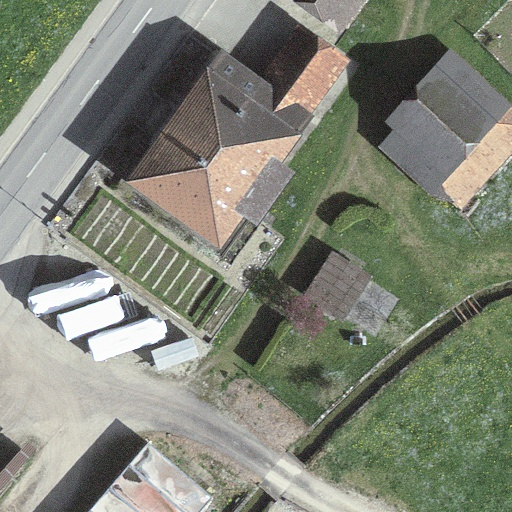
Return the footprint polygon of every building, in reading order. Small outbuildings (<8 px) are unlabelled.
[(304,0),(338,24),(355,0),(304,0)] [(142,180),(216,234),(236,206),(255,219),(287,175),(267,161),(336,66),(298,39),(263,87),(227,61),(142,180)] [(453,212),(507,154),(480,129),(504,103),(454,57),(400,116),(406,121),(382,147),(453,212)] [(333,258),(309,296),(338,314),(362,276),(333,258)] [(82,511),(199,511),(218,492),(152,433),(82,511)]
